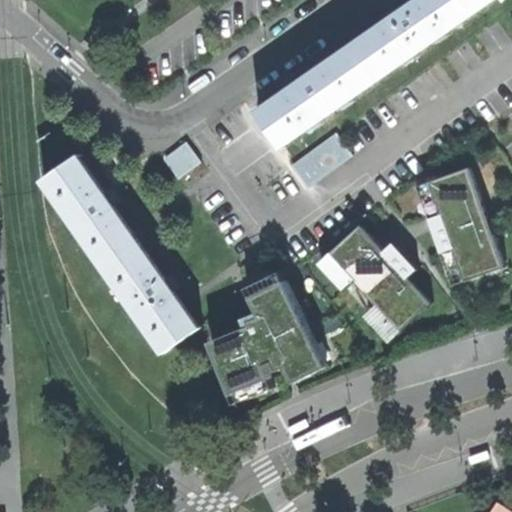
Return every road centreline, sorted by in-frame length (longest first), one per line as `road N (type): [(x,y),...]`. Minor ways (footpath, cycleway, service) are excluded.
road 1 (residential): [(0,7),(130,120),(158,124),(191,116),(358,0)]
road 2 (residential): [(511,372),(331,435),(191,511)]
road 3 (residential): [(296,511),(403,457),(511,421)]
